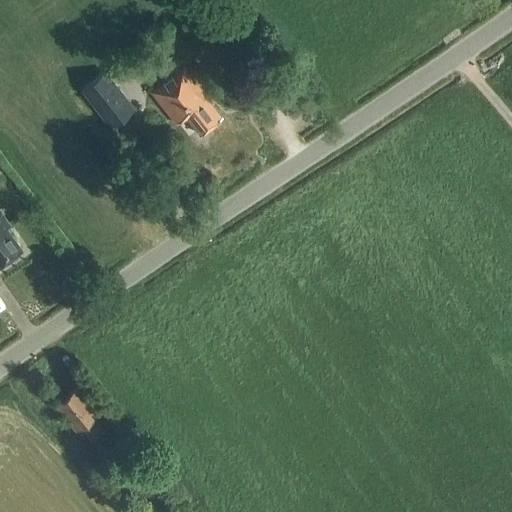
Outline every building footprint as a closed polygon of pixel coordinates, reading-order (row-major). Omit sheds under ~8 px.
[(202,91),(183,67),(152,92),(176,123),(185,116),(200,134),(221,117),(201,92),(202,91)] [(135,109),(105,70),(82,88),(113,127),(135,109)] [(120,86),(131,98),(140,90),(128,78),(120,86)] [(211,84),(216,90),(223,84),(219,78),(211,84)] [(23,223),(32,212),(22,203),(13,214),(23,223)] [(0,263),(22,249),(7,227),(11,224),(0,208),(0,263)] [(96,412),(76,387),(56,403),(76,429),(80,425),(91,439),(104,429),(92,415),(96,412)]
